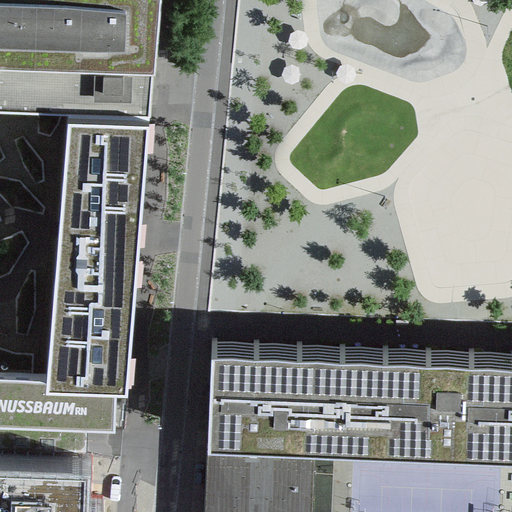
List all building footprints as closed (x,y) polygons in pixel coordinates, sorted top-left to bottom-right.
[(151,106),(159,0),(0,0),(0,100),(69,103),(137,106),(151,106)] [(145,140),(135,139),(137,106),(69,103),(46,373),(117,376),(117,374),(116,374),(117,346),(127,346),(127,347),(130,347),(139,238),(127,237),(128,230),(128,223),(140,223),(147,137),(145,137),(145,140)] [(212,337),(207,431),(314,436),(314,426),(511,434),(511,349),(511,350),(493,357),(492,357),(474,349),(474,347),(469,348),(450,356),(449,356),(431,347),(431,346),(426,346),(426,347),(407,354),(406,354),(388,345),(388,344),(383,344),(383,345),(364,352),(363,352),(345,344),(345,342),(340,343),(321,350),(320,350),(302,342),(302,340),(297,341),(278,349),(277,349),(259,340),(259,339),(254,339),(254,340),(235,347),(234,347),(217,338),(217,337),(212,337)] [(0,371),(0,420),(115,424),(117,376),(46,373),(0,371)] [(310,511),(314,436),(207,431),(207,435),(209,435),(207,490),(206,490),(205,511),(310,511)] [(84,511),(87,457),(0,453),(0,511),(84,511)]
